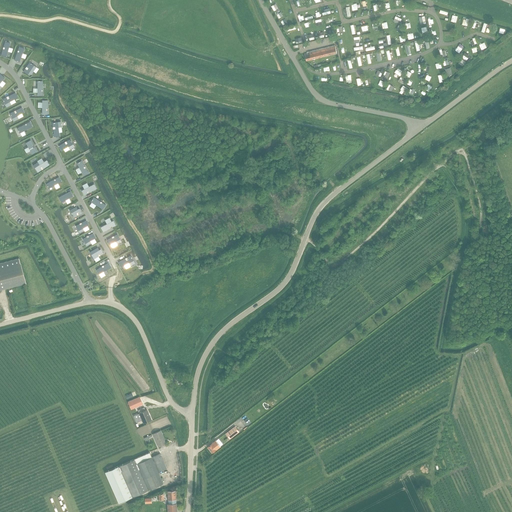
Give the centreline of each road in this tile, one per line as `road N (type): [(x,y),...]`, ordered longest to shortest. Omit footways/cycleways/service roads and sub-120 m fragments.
road 1 (secondary): [(192,416),(197,373),(214,341),(282,286),(330,197),(417,130)]
road 2 (unclassified): [(417,130),(396,116),(325,100),(291,53)]
road 3 (residential): [(108,302),(112,260),(62,165)]
road 4 (unclassified): [(108,302),(144,335),(175,411),(192,416)]
road 5 (residential): [(62,165),(0,62)]
